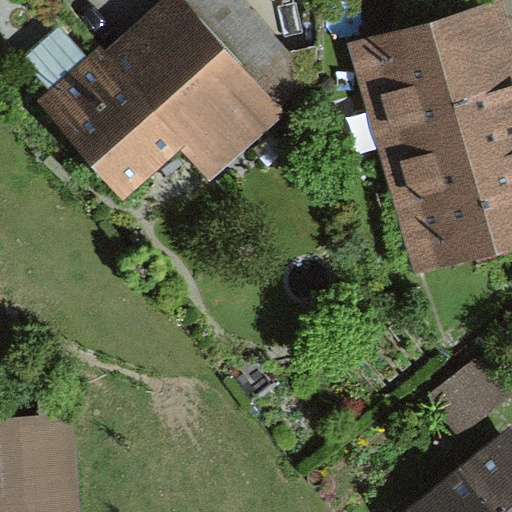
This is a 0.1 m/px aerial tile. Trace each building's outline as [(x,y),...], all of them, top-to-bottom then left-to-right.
[(314,82),(239,0),(167,0),(43,112),(125,203),(182,152),(210,183),(284,117),(280,112),(314,82)] [(511,39),(501,2),(347,47),(415,280),(511,252),(511,39)] [(511,398),(482,359),(428,400),(459,440),(511,398)] [(0,408),(0,511),(82,511),(71,385),(39,385),(40,407),(0,408)] [(511,511),(511,444),(509,441),(420,511),(511,511)]
